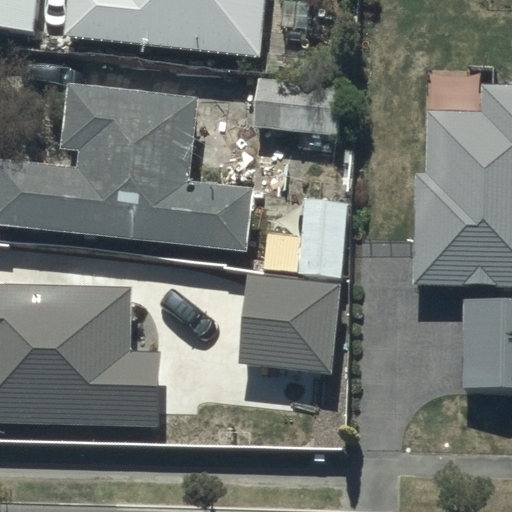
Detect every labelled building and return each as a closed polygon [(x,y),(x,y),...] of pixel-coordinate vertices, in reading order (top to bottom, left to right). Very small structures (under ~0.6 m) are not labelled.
[(47,0),(0,0),(0,26),(44,31),(47,0)] [(74,0),(71,34),(269,54),(274,0),(74,0)] [(353,87),(268,78),(262,127),(347,137),(353,87)] [(91,165),(13,157),(6,225),(258,251),(265,187),(199,180),(208,98),(82,85),(76,142),(94,144),(91,165)] [(495,114),(441,113),(437,269),(482,270),(478,380),(511,380),(511,88),(496,88),(495,114)] [(274,231),(270,270),(350,277),(357,203),(311,199),(308,234),(274,231)] [(351,283),(258,273),(248,365),(342,375),(351,283)] [(142,286),(0,280),(0,420),(168,426),(171,353),(139,351),(142,286)]
